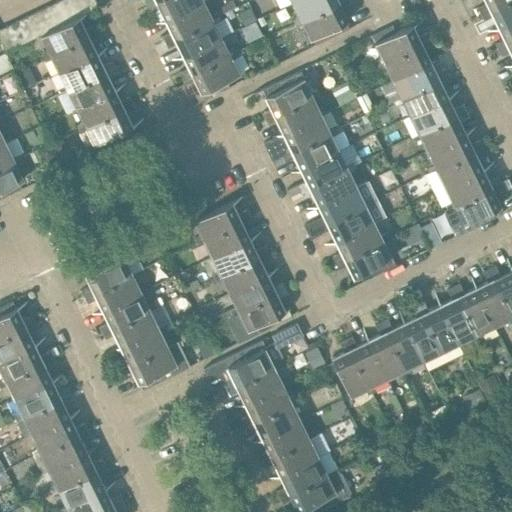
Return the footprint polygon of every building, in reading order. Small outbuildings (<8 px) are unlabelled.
[(67,22),(57,0),(47,5),(57,27),(67,22)] [(69,0),(57,0),(67,22),(78,17),(69,0)] [(88,12),(82,0),(69,0),(78,17),(88,12)] [(82,0),(88,12),(99,7),(95,0),(82,0)] [(158,0),(147,6),(150,12),(161,7),(166,19),(204,0),(158,0)] [(162,35),(165,42),(219,15),(236,6),(233,0),(229,0),(225,2),(226,4),(216,9),(217,11),(211,14),(204,0),(166,19),(172,30),(162,35)] [(292,19),(294,23),(340,0),(295,0),(291,2),(298,16),(292,19)] [(349,0),(340,0),(294,23),(296,27),(302,24),(309,38),(347,20),(341,8),(351,3),(349,0)] [(486,0),(488,2),(477,7),(481,13),(508,0),(486,0)] [(494,14),(500,26),(511,20),(511,0),(508,0),(481,13),(484,19),(494,14)] [(47,32),(57,27),(47,5),(37,10),(47,32)] [(251,7),(243,10),(248,23),(256,19),(251,7)] [(26,15),(37,37),(40,35),(47,32),(37,10),(26,15)] [(16,20),(27,42),(37,37),(26,15),(16,20)] [(178,43),(184,55),(222,36),(215,22),(221,19),(219,15),(165,42),(168,48),(178,43)] [(78,17),(67,22),(57,27),(47,32),(40,35),(47,49),(41,52),(43,56),(98,30),(95,24),(84,29),(78,17)] [(17,47),(27,42),(16,20),(6,25),(17,47)] [(511,20),(500,26),(505,38),(495,43),(498,49),(511,42),(511,20)] [(396,32),(375,42),(374,43),(381,57),(375,60),(377,64),(431,38),(428,32),(417,37),(411,24),(396,32)] [(17,47),(6,25),(0,28),(0,40),(6,52),(17,47)] [(375,42),(396,32),(392,25),(372,35),(375,42)] [(98,30),(43,56),(45,60),(51,57),(58,71),(96,53),(90,41),(101,36),(98,30)] [(222,36),(184,55),(190,66),(180,71),(183,78),(237,51),(235,47),(229,50),(222,36)] [(431,38),(377,64),(379,68),(385,65),(392,79),(429,61),(423,49),(434,44),(431,38)] [(511,50),(511,51),(511,42),(498,49),(501,55),(511,50)] [(237,51),(183,78),(186,84),(196,79),(205,98),(229,87),(226,80),(239,73),(232,59),(239,55),(237,51)] [(96,53),(58,71),(65,85),(59,88),(61,92),(115,66),(112,60),(102,65),(96,53)] [(394,100),(448,74),(445,67),(435,73),(429,61),(392,79),(398,93),(392,96),(394,100)] [(28,65),(17,71),(20,77),(32,72),(28,65)] [(69,93),(76,107),(114,89),(108,77),(118,72),(115,66),(61,92),(63,96),(69,93)] [(265,119),(321,92),(319,88),(310,92),(303,78),(300,70),(278,81),(282,88),(266,95),(272,108),(262,113),(265,119)] [(409,115),(447,97),(441,85),(451,80),(448,74),(394,100),(396,104),(402,101),(409,115)] [(114,89),(76,107),(83,121),(77,124),(79,128),(133,102),(130,96),(119,101),(114,89)] [(278,120),(284,132),(321,114),(314,100),(323,96),(321,92),(265,119),(268,125),(278,120)] [(447,97),(409,115),(416,129),(410,132),(412,136),(466,110),(463,103),(453,108),(447,97)] [(95,120),(79,128),(81,132),(87,129),(94,143),(98,142),(102,149),(135,133),(125,113),(136,108),(133,102),(97,120),(95,120)] [(427,151),(464,133),(459,121),(469,116),(466,110),(412,136),(414,140),(420,137),(427,151)] [(269,154),(272,160),(282,155),(330,132),(321,114),(284,132),(290,144),(269,154)] [(330,132),(282,155),(285,161),(296,156),(301,168),(338,150),(332,136),(339,132),(337,128),(330,132)] [(464,133),(427,151),(433,165),(427,168),(429,172),(483,145),(480,139),(470,144),(464,133)] [(51,143),(57,155),(63,152),(65,144),(63,138),(51,143)] [(0,166),(20,157),(18,153),(12,156),(5,142),(0,144),(0,166)] [(38,149),(41,155),(49,157),(54,155),(49,144),(38,149)] [(483,145),(429,172),(431,176),(437,173),(444,187),(482,168),(476,157),(486,152),(483,145)] [(338,150),(301,168),(307,180),(297,185),(300,191),(355,164),(354,160),(346,164),(338,150)] [(0,166),(0,189),(18,181),(23,179),(16,164),(22,161),(20,157),(0,166)] [(313,192),(319,204),(356,186),(349,172),(357,168),(355,164),(300,191),(303,197),(313,192)] [(482,168),(444,187),(451,201),(445,204),(447,208),(501,181),(498,175),(488,180),(482,168)] [(0,198),(22,188),(18,181),(0,189),(0,198)] [(500,205),(494,193),(504,188),(501,181),(447,208),(445,209),(457,234),(503,211),(500,205)] [(356,186),(319,204),(325,216),(304,226),(307,232),(372,200),(371,197),(363,200),(356,186)] [(331,228),(337,240),(373,222),(367,208),(375,204),(372,200),(307,232),(310,238),(320,233),(331,228)] [(196,241),(203,238),(250,215),(247,209),(237,214),(231,202),(194,220),(201,234),(194,237),(196,241)] [(250,215),(203,238),(196,241),(199,245),(205,242),(211,256),(249,238),(243,226),(253,221),(250,215)] [(373,222),(337,240),(342,251),(332,256),(335,263),(390,236),(388,232),(380,236),(373,222)] [(335,263),(338,269),(349,264),(355,276),(376,266),(379,273),(395,265),(385,244),(392,241),(390,236),(368,247),(357,252),(335,263)] [(249,238),(211,256),(218,270),(212,273),(214,277),(268,251),(265,245),(254,250),(249,238)] [(268,251),(214,277),(216,281),(222,278),(229,292),(266,274),(260,262),(271,257),(268,251)] [(81,290),(84,296),(132,273),(123,255),(86,273),(92,285),(81,290)] [(489,268),(511,315),(511,269),(500,275),(495,265),(489,268)] [(488,281),(476,287),(494,325),(509,318),(511,324),(511,323),(511,315),(489,268),(483,271),(488,281)] [(98,297),(104,309),(141,291),(134,277),(140,274),(138,270),(132,273),(84,296),(87,302),(98,297)] [(230,309),(232,313),(285,287),(282,281),(272,286),(266,274),(229,292),(236,306),(230,309)] [(197,279),(183,286),(186,292),(200,285),(197,279)] [(481,331),(494,325),(476,287),(464,293),(459,282),(453,285),(480,340),(484,338),(481,331)] [(480,340),(453,285),(447,288),(452,299),(440,305),(459,342),(472,336),(475,343),(480,340)] [(279,313),(283,320),(293,315),(289,308),(284,310),(278,298),(289,293),(285,287),(232,313),(234,317),(240,314),(247,329),(279,313)] [(99,326),(102,332),(156,306),(153,302),(147,305),(141,291),(104,309),(109,321),(99,326)] [(0,337),(35,321),(32,314),(21,320),(15,307),(12,300),(0,305),(0,337)] [(441,351),(459,342),(440,305),(428,310),(423,300),(417,303),(441,351)] [(422,360),(441,351),(417,303),(411,306),(416,316),(404,322),(422,360)] [(115,333),(121,345),(158,327),(151,313),(157,310),(156,306),(102,332),(105,338),(115,333)] [(409,366),(422,360),(404,322),(392,328),(387,318),(381,321),(408,375),(412,373),(409,366)] [(35,321),(0,337),(0,359),(33,344),(28,332),(38,327),(35,321)] [(380,334),(368,340),(387,377),(400,371),(403,377),(408,375),(381,321),(375,324),(380,334)] [(297,322),(271,335),(274,341),(278,348),(278,347),(303,335),(300,330),(297,322)] [(158,327),(121,345),(127,357),(117,362),(120,368),(173,342),(171,338),(165,341),(158,327)] [(373,384),(387,377),(368,340),(357,346),(352,335),(345,338),(372,392),(376,390),(373,384)] [(327,365),(334,379),(340,376),(350,395),(365,388),(368,394),(372,392),(369,386),(359,367),(345,338),(339,341),(344,352),(332,358),(333,362),(327,365)] [(223,383),(226,389),(281,362),(279,358),(272,361),(262,339),(224,358),(227,365),(228,365),(234,378),(223,383)] [(173,342),(120,368),(123,374),(133,369),(142,389),(190,366),(177,340),(173,342)] [(33,344),(0,359),(0,369),(3,376),(0,377),(0,382),(52,357),(49,350),(39,355),(33,344)] [(305,351),(313,366),(324,360),(316,345),(305,351)] [(7,384),(14,398),(51,380),(45,368),(55,363),(52,357),(0,382),(0,384),(1,387),(7,384)] [(240,390),(246,402),(283,383),(276,369),(283,366),(281,362),(226,389),(229,395),(240,390)] [(120,369),(111,373),(114,379),(123,375),(120,369)] [(51,380),(14,398),(21,412),(15,415),(17,419),(70,393),(67,386),(57,391),(51,380)] [(496,381),(482,388),(487,399),(501,392),(496,381)] [(283,383),(246,402),(251,413),(241,418),(244,425),(298,398),(296,393),(290,396),(283,383)] [(464,396),(469,407),(485,400),(480,388),(464,396)] [(70,393),(17,419),(19,423),(25,420),(31,434),(68,416),(63,404),(73,399),(70,393)] [(298,398),(244,425),(247,431),(257,426),(263,437),(301,419),(294,405),(300,402),(298,398)] [(32,451),(34,455),(88,428),(85,422),(74,427),(68,416),(31,434),(38,448),(32,451)] [(259,454),(262,460),(316,434),(314,429),(307,432),(301,419),(263,437),(269,449),(259,454)] [(88,428),(34,455),(36,459),(42,456),(49,470),(86,451),(80,440),(91,435),(88,428)] [(316,434),(262,460),(265,467),(275,462),(281,473),(318,455),(312,441),(318,438),(316,434)] [(86,451),(49,470),(56,484),(50,487),(52,491),(58,488),(105,464),(102,458),(92,463),(86,451)] [(276,490),(279,496),(337,468),(337,467),(334,469),(331,465),(325,468),(318,455),(281,473),(286,485),(276,490)] [(58,488),(67,506),(104,487),(98,476),(108,471),(105,464),(58,488)] [(350,493),(337,468),(279,496),(282,503),(292,498),(299,510),(314,502),(318,509),(350,493)] [(390,489),(384,475),(368,483),(374,496),(390,489)] [(56,511),(57,511),(98,511),(123,500),(120,494),(109,499),(104,487),(67,506),(56,511)] [(123,500),(98,511),(115,511),(126,506),(123,500)]
